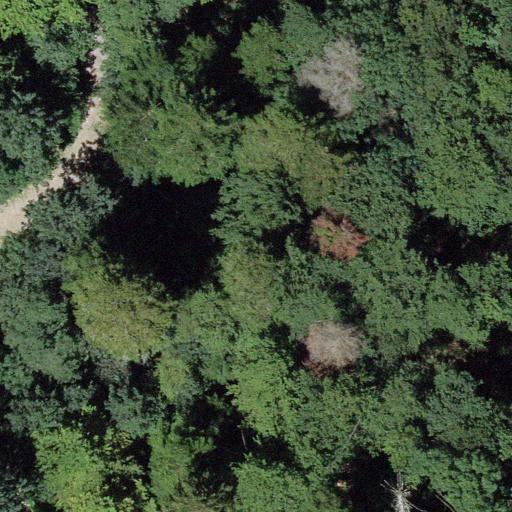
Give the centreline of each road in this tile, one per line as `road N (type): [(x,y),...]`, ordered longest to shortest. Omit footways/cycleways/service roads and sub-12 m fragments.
road 1 (track): [(85,0),(101,103),(94,147),(61,187),(0,227)]
road 2 (track): [(0,9),(26,64),(61,187)]
